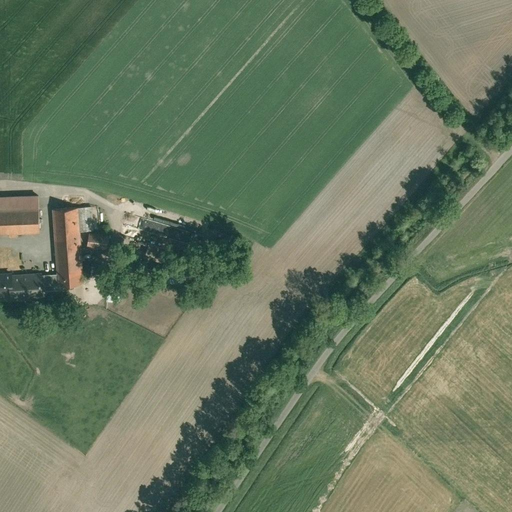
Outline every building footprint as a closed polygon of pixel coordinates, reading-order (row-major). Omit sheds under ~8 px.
[(39,195),(7,196),(8,208),(0,208),(0,232),(40,231),(39,195)] [(91,206),(54,208),(55,231),(58,273),(59,283),(83,281),(80,230),(93,230),(91,206)] [(109,235),(90,232),(88,246),(108,248),(109,235)] [(171,259),(174,249),(154,243),(151,253),(171,259)] [(183,287),(187,274),(173,269),(169,282),(183,287)] [(41,273),(11,275),(12,298),(22,297),(22,294),(43,293),(42,290),(60,289),(59,283),(58,273),(41,274),(41,273)] [(0,293),(12,292),(10,284),(7,284),(6,276),(0,277),(0,293)] [(123,302),(125,286),(112,284),(110,300),(123,302)]
